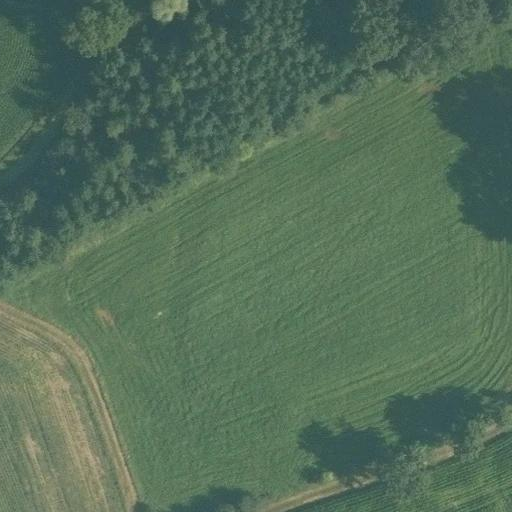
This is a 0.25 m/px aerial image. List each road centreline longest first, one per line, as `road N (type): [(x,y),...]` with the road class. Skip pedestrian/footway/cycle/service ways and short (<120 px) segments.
road 1 (track): [(511,422),(464,446),(265,511)]
road 2 (track): [(130,511),(64,341),(0,309)]
